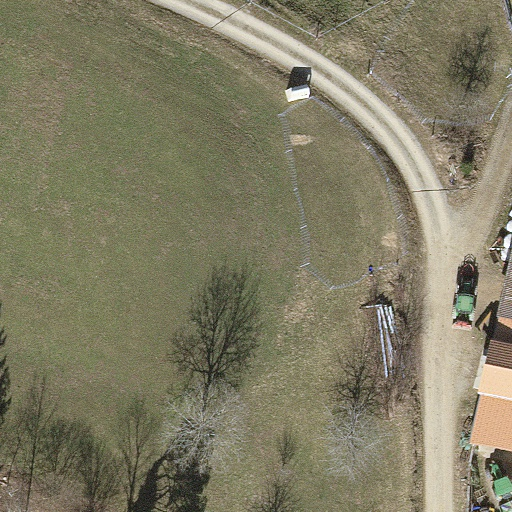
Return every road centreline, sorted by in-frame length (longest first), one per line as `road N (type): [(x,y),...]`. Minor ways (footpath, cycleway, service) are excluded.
road 1 (track): [(168,0),(302,58),(389,129),(420,177),(443,266),(442,511)]
road 2 (track): [(441,362),(511,135)]
